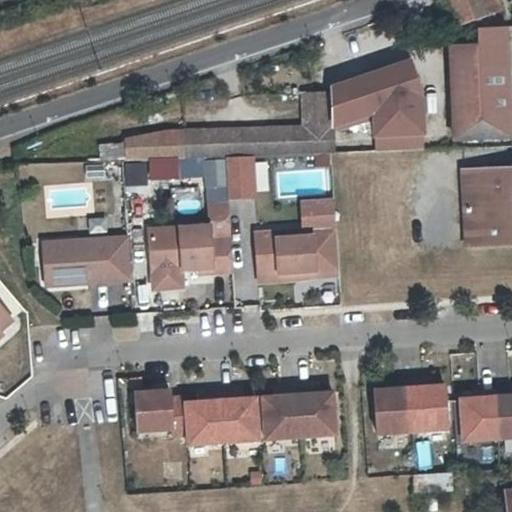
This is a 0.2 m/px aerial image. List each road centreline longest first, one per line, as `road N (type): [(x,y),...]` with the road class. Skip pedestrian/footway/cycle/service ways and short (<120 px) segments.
road 1 (residential): [(0,419),(76,356),(511,325)]
road 2 (residential): [(387,0),(0,135)]
